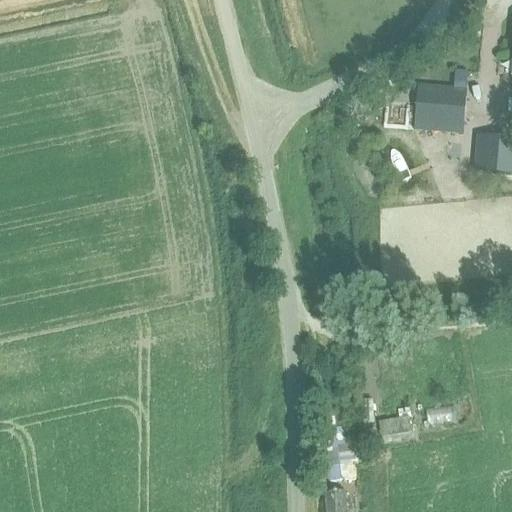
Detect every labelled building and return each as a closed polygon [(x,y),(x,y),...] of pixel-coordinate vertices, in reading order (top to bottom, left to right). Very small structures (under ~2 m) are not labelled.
[(420,89),(417,128),(464,132),(467,92),(420,89)] [(511,139),(480,137),(477,174),(511,177),(511,139)] [(450,419),(448,408),(421,410),(422,422),(450,419)] [(410,419),(379,425),(382,442),(413,436),(410,419)] [(347,511),(347,495),(328,496),(328,511),(347,511)]
